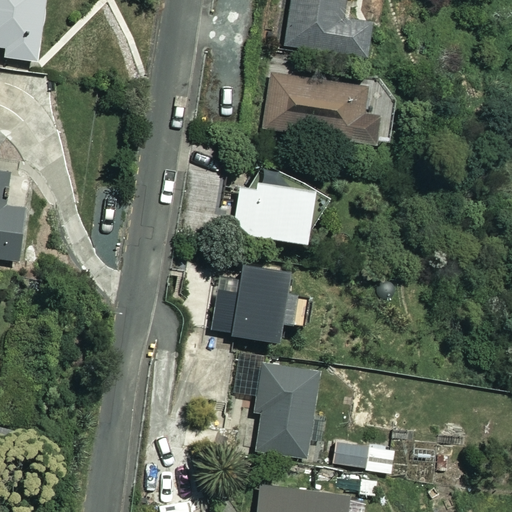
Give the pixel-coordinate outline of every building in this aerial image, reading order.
[(37,0),(0,0),(0,57),(28,62),(37,0)] [(365,25),(346,22),(349,7),(340,5),(340,0),(291,0),(284,45),(360,58),(365,25)] [(262,130),(365,146),(372,100),(354,97),(355,88),(270,75),(262,130)] [(0,172),(0,260),(15,263),(23,205),(0,202),(4,173),(0,172)] [(303,193),(235,182),(226,234),(295,245),(303,193)] [(280,274),(235,268),(233,281),(216,279),(208,334),(273,343),(275,323),(301,327),(305,300),(277,296),(280,274)] [(316,370),(259,363),(252,413),(259,414),(254,451),(304,458),(306,440),(320,442),(324,417),(310,415),(316,370)] [(363,448),(335,442),(331,462),(359,468),(363,448)] [(352,511),(354,496),(257,487),(254,511),(352,511)] [(203,511),(193,493),(164,508),(165,511),(203,511)]
